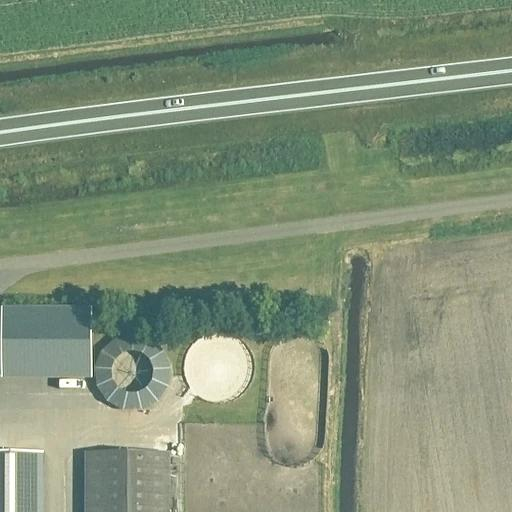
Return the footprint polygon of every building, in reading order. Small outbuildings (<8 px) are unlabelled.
[(91,316),(3,315),(3,379),(91,379),(91,316)] [(143,425),(170,424),(169,414),(143,414),(143,425)] [(168,437),(167,429),(142,430),(143,439),(168,437)] [(0,511),(41,511),(41,456),(0,456),(0,511)] [(86,456),(86,511),(167,511),(168,456),(86,456)]
